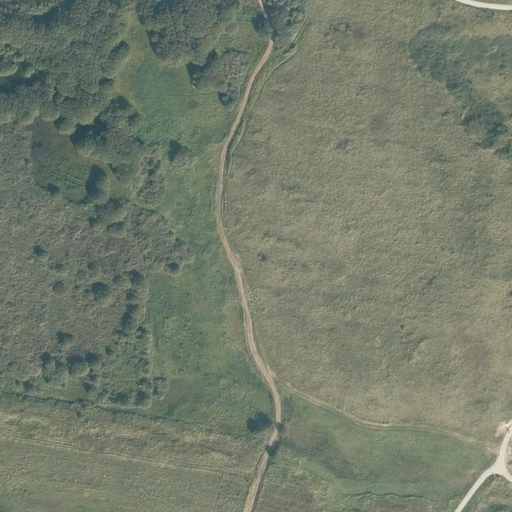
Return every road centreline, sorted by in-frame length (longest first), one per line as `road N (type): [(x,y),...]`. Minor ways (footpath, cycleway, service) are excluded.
road 1 (unknown): [(262,0),(272,32),(227,149),(220,228),(242,282),(251,348),(276,399),(250,511)]
road 2 (unknown): [(511,454),(431,432),(387,430),(297,393),(276,399)]
